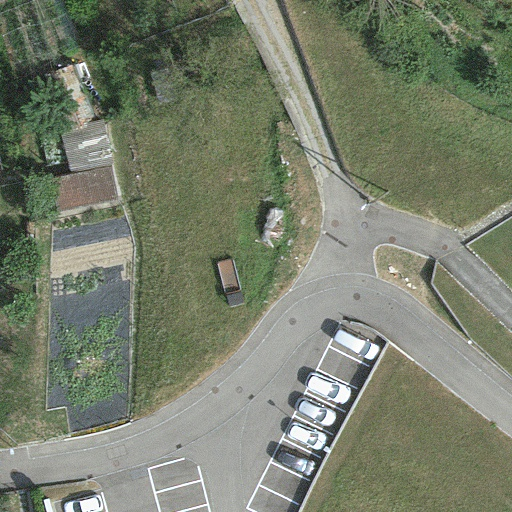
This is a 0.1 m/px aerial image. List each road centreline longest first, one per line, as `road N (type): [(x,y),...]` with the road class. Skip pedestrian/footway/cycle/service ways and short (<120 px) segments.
road 1 (residential): [(0,476),(49,472),(172,431),(227,399),(336,302)]
road 2 (residential): [(511,417),(392,318),(363,303),(336,302)]
